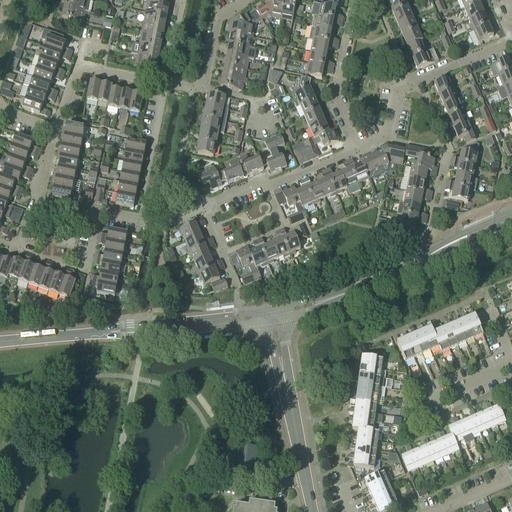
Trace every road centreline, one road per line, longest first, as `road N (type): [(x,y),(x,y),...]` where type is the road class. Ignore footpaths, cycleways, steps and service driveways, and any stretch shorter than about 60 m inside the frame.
road 1 (tertiary): [(0,342),(272,318)]
road 2 (tertiary): [(272,318),(511,220)]
road 3 (residential): [(356,149),(388,136),(397,94),(411,83),(511,41)]
road 4 (tertiary): [(312,511),(272,318)]
road 5 (residential): [(204,209),(356,149)]
road 6 (residential): [(356,149),(335,94),(354,0)]
road 7 (residential): [(138,221),(164,83)]
road 8 (residential): [(204,209),(185,161),(202,90)]
